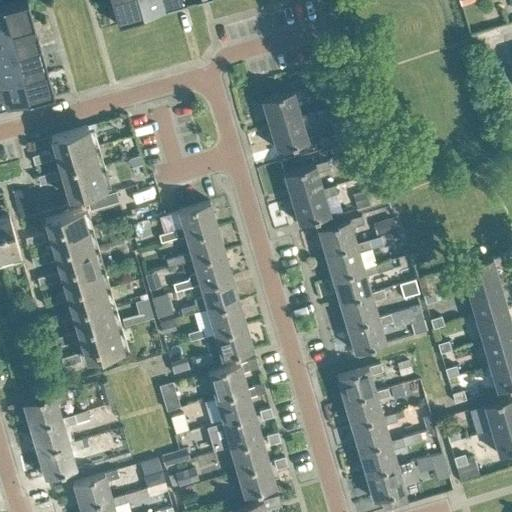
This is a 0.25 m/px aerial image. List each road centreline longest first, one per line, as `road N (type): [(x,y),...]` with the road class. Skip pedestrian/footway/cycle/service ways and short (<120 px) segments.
road 1 (residential): [(210,78),(339,511)]
road 2 (residential): [(0,133),(210,78)]
road 3 (residential): [(210,78),(227,52),(320,27)]
